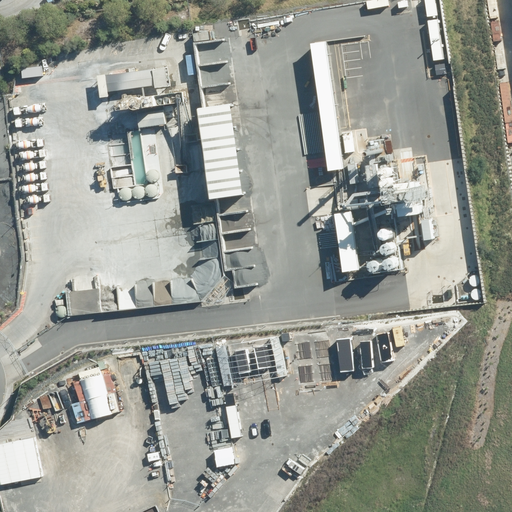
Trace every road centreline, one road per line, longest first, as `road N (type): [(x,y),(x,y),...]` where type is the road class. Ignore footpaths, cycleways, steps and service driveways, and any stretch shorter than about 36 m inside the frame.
road 1 (track): [(75,511),(155,435),(212,404),(295,380),(327,388),(335,398),(333,422),(267,511)]
road 2 (track): [(327,388),(410,354),(455,355),(477,377),(474,495),(483,511)]
